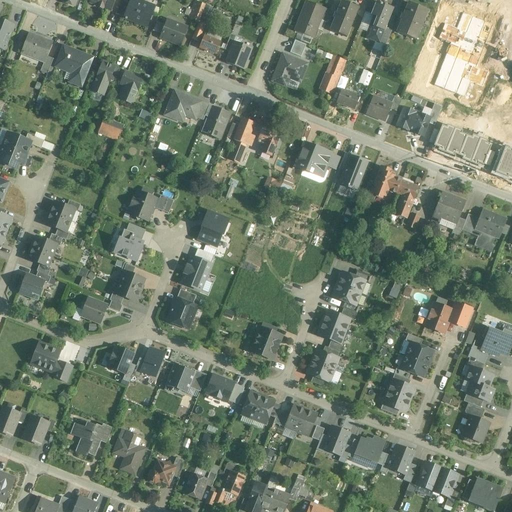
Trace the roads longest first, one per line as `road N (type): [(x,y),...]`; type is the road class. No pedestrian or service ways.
road 1 (residential): [(253,95),(511,198)]
road 2 (residential): [(12,0),(253,95)]
road 3 (residential): [(0,308),(77,340),(144,331)]
road 4 (residential): [(144,331),(283,384)]
road 5 (residential): [(283,384),(413,435)]
road 6 (residential): [(0,293),(49,174)]
road 7 (residential): [(39,466),(159,511)]
